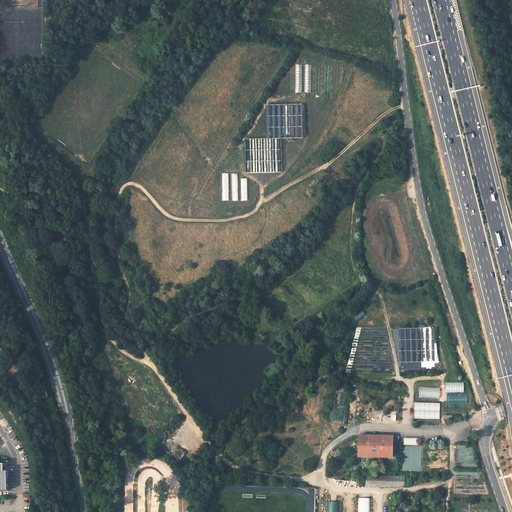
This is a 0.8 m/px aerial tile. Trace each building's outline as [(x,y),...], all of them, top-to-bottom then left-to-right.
[(371,347),(371,336),(353,336),(353,347),(371,347)] [(360,363),(360,367),(373,367),(373,357),(363,357),(360,357),(360,363)] [(447,382),(447,392),(464,392),(464,382),(447,382)] [(44,383),(38,385),(43,398),(48,397),(44,383)] [(420,396),(440,398),(440,388),(430,388),(430,391),(425,390),(425,388),(420,388),(420,396)] [(441,419),(441,402),(415,402),(415,419),(441,419)] [(393,457),(394,436),(360,435),(359,456),(393,457)] [(404,462),(404,471),(419,470),(419,466),(415,466),(415,462),(409,462),(409,461),(404,462)] [(405,487),(405,477),(367,476),(367,486),(405,487)] [(358,511),(369,511),(370,498),(358,498),(358,511)] [(327,501),(327,511),(338,511),(339,501),(327,501)]
